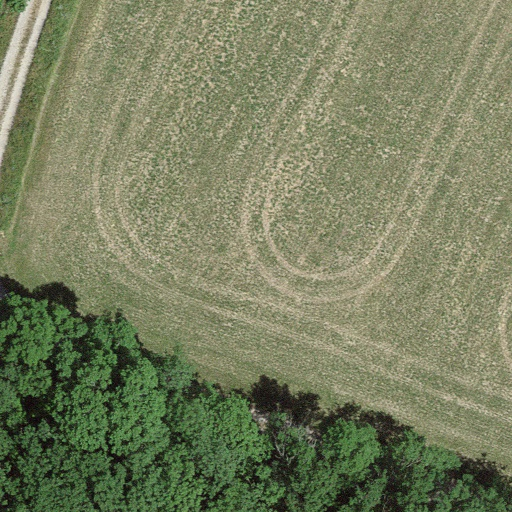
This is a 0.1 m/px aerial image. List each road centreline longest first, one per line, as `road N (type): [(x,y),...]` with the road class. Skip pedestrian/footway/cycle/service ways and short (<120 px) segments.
road 1 (track): [(473,511),(95,363),(0,312)]
road 2 (track): [(0,127),(39,0)]
